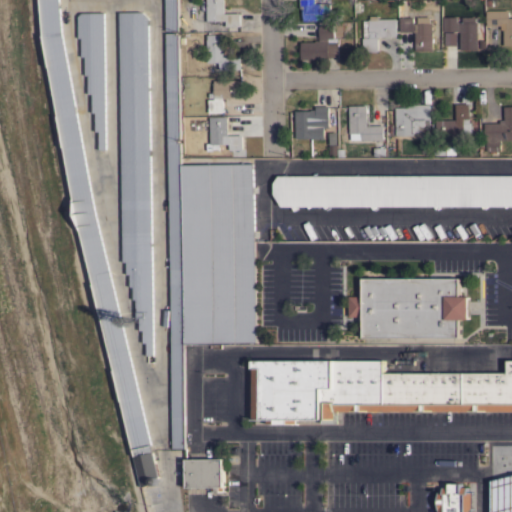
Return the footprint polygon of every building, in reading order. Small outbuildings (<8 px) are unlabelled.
[(59,0),(62,32),(95,210),(158,476),(158,477),(159,479),(159,482),(157,484),(155,484),(152,482),(141,486),(77,214),(43,36),(40,0),(59,0)] [(178,0),(179,30),(167,31),(166,0),(178,0)] [(224,0),(224,13),(240,13),(240,26),(226,26),(226,20),(207,20),(207,0),(224,0)] [(314,0),(315,3),(330,3),(330,20),(303,20),(302,8),(300,8),(300,0),(314,0)] [(511,45),(504,45),(504,29),(501,29),(501,25),(487,25),(487,10),(509,10),(509,17),(511,17),(511,45)] [(153,355),(147,355),(147,342),(143,342),(143,330),(140,330),(140,318),(136,318),(136,299),(133,299),(133,286),(130,286),(130,274),(127,274),(127,262),(123,262),(120,12),(142,11),(149,18),(153,355)] [(104,12),(106,149),(100,150),(99,131),(96,131),(95,112),(93,112),(92,93),(89,94),(88,75),(86,75),(85,56),(82,56),(82,37),(79,37),(79,16),(82,12),(104,12)] [(396,36),(378,36),(378,51),(363,51),(363,50),(356,50),(355,38),(363,38),(364,37),(363,20),(369,20),(369,19),(370,19),(370,16),(378,15),(379,20),(379,19),(396,18),(396,36)] [(400,17),(413,17),(414,23),(418,23),(418,16),(430,16),(430,23),(433,23),(433,50),(415,50),(415,32),(400,32),(400,17)] [(462,17),(475,17),(475,22),(478,22),(478,49),(460,50),(460,31),(444,31),(443,17),(457,16),(457,22),(462,22),(462,17)] [(301,42),(315,41),(315,40),(319,40),(319,25),(333,24),(333,22),(343,22),(343,36),(336,36),(336,38),(339,38),(339,43),(338,43),(338,57),(328,57),(328,58),(301,59),(301,42)] [(185,449),(173,449),(167,33),(176,33),(176,35),(179,34),(180,138),(178,138),(178,142),(181,142),(181,164),(184,343),(185,449)] [(225,50),(227,50),(227,54),(241,54),(241,69),(220,69),(219,62),(207,62),(207,34),(224,34),(225,50)] [(242,97),(223,97),(223,112),(209,112),(208,99),(214,99),(214,98),(209,98),(209,92),(214,92),(214,80),(242,80),(242,97)] [(469,103),(470,118),(463,118),(464,137),(436,137),(436,120),(456,120),(456,103),(469,103)] [(430,104),(430,119),(430,124),(425,124),(419,131),(413,132),(413,134),(396,135),(395,107),(408,107),(408,104),(430,104)] [(329,120),(324,121),(324,138),(312,139),(312,138),(296,138),(295,110),(311,110),(311,109),(316,109),(316,106),(329,105),(329,120)] [(367,121),(369,121),(369,125),(383,125),(383,140),(362,140),(362,139),(351,139),(351,133),(350,133),(349,105),(367,105),(367,121)] [(511,140),(500,140),(500,151),(496,151),(496,153),(490,153),(490,151),(487,151),(487,140),(485,140),(484,123),(500,122),(500,120),(504,120),(504,106),(511,106),(511,140)] [(228,135),(242,134),(243,149),(229,150),(229,143),(219,144),(219,150),(207,150),(206,143),(211,143),(210,117),(227,116),(228,135)] [(253,163),(255,342),(184,343),(181,164),(253,163)] [(511,205),(282,206),(274,193),(274,182),(279,175),(511,175),(511,205)] [(469,319),(460,319),(460,336),(364,337),(364,319),(360,319),(360,316),(349,316),(349,296),(364,296),(364,278),(460,277),(460,296),(469,296),(469,319)] [(297,420),(297,424),(267,424),(267,420),(253,420),(253,360),(335,360),(335,388),(323,388),(323,420),(297,420)] [(323,388),(335,388),(335,360),(384,360),(385,372),(508,372),(508,360),(511,360),(511,410),(339,411),(339,423),(323,423),(323,420),(323,388)] [(223,458),(224,486),(225,486),(225,491),(213,491),(212,487),(187,487),(186,459),(223,458)] [(511,511),(511,475),(489,476),(490,511),(511,511)] [(472,511),(439,511),(439,491),(443,491),(443,487),(449,486),(449,483),(462,483),(462,486),(468,486),(468,491),(472,491),(472,511)]
